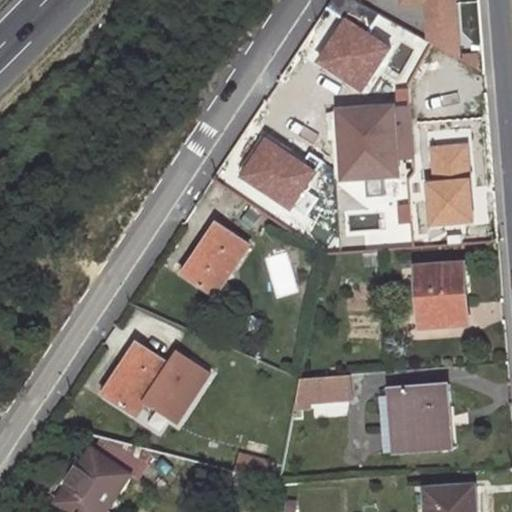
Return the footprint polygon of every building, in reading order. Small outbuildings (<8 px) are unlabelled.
[(376,14),(351,0),(340,0),(333,14),(353,25),(351,29),(364,36),(376,14)] [(402,0),(402,3),(426,2),(427,19),(456,17),(454,0),(402,0)] [(340,104),(341,112),(365,111),(364,90),(361,86),(355,84),(350,85),(347,88),(346,94),(346,103),(340,104)] [(365,111),(341,112),(344,160),(352,160),(354,179),(400,176),(395,109),(365,111)] [(474,144),(431,145),(435,230),(477,228),(474,144)] [(352,160),(344,160),(345,180),(354,179),(352,160)] [(249,245),(219,225),(186,275),(216,294),(249,245)] [(466,265),(419,268),(424,326),(464,323),(463,304),(469,304),(466,265)] [(170,364),(140,345),(108,395),(137,414),(146,400),(178,422),(211,373),(189,358),(180,370),(170,364)] [(179,351),(170,364),(180,370),(189,358),(179,351)] [(351,398),(349,375),(301,378),(296,402),(351,398)] [(394,395),(383,395),(386,434),(398,433),(399,452),(451,448),(448,408),(453,407),(451,385),(394,389),(394,395)] [(457,407),(453,407),(448,408),(451,448),(460,448),(457,407)] [(398,433),(386,434),(388,453),(399,452),(398,433)] [(94,449),(132,473),(139,478),(148,464),(108,439),(106,443),(100,440),(94,449)] [(106,511),(132,473),(94,449),(84,463),(67,489),(58,503),(72,511),(106,511)] [(239,455),(235,472),(265,480),(269,463),(239,455)] [(60,484),(67,489),(84,463),(77,458),(60,484)] [(477,511),(476,486),(428,489),(429,511),(477,511)]
